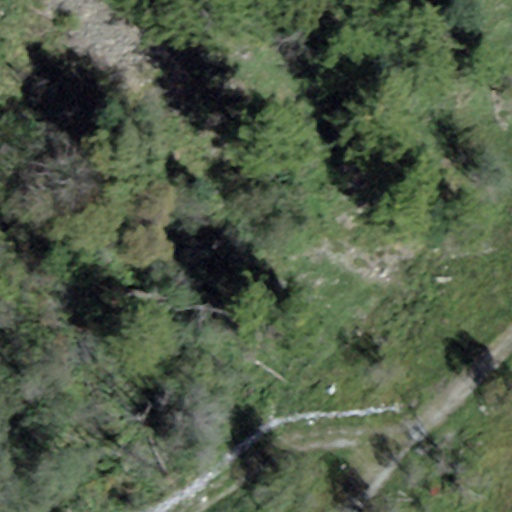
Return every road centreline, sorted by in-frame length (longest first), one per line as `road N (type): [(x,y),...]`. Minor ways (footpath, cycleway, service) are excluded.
road 1 (track): [(405,436),(300,425),(183,511)]
road 2 (track): [(511,335),(405,436)]
